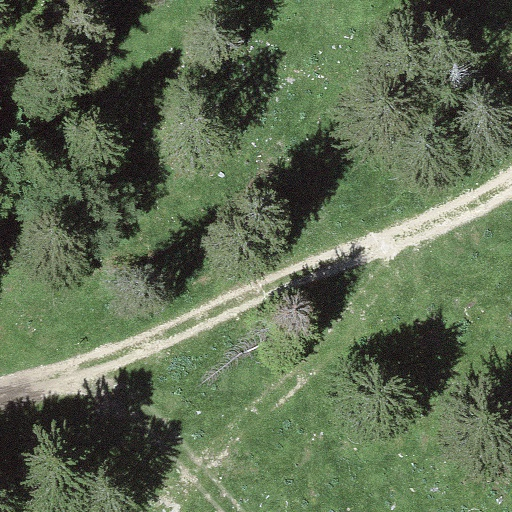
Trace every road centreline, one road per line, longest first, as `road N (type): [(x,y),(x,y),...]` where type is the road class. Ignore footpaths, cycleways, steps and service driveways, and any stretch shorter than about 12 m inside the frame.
road 1 (track): [(0,408),(160,345),(356,251),(452,219),(511,180)]
road 2 (track): [(452,219),(167,511)]
road 3 (track): [(49,387),(143,450),(201,476),(234,511)]
road 4 (track): [(104,363),(171,511)]
